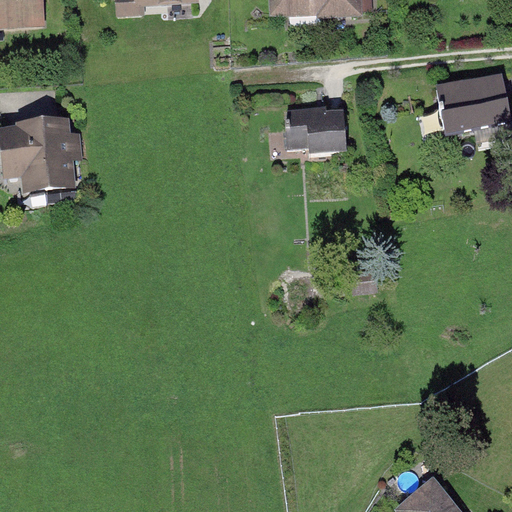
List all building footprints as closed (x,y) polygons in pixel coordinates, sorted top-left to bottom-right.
[(45,0),(0,0),(0,32),(46,32),(45,0)] [(209,7),(208,0),(118,0),(120,22),(154,20),(154,11),(209,7)] [(273,0),(274,22),(367,19),(366,0),(273,0)] [(511,103),(508,79),(442,89),(450,136),(511,125),(511,103)] [(352,109),(286,111),(287,153),(306,152),(306,160),(354,159),(352,109)] [(75,126),(3,132),(7,187),(25,185),(26,200),(80,196),(75,126)] [(462,511),(438,482),(402,511),(462,511)]
